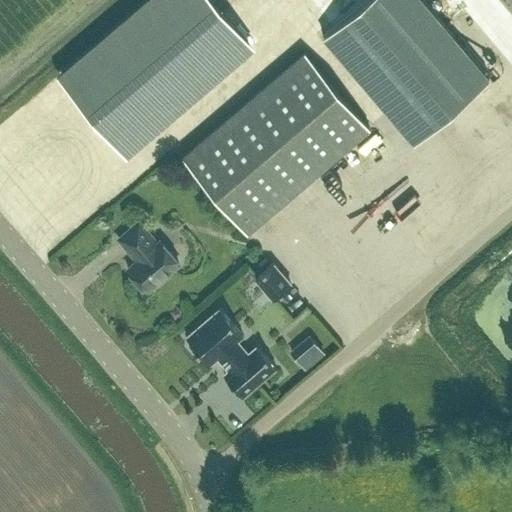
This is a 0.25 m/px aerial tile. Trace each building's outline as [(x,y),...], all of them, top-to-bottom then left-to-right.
[(211,0),(148,0),(62,74),(126,149),(249,44),(211,0)] [(489,77),(424,0),(363,0),(322,35),(413,142),(489,77)] [(368,128),(303,52),(181,156),(246,233),(368,128)] [(460,149),(469,142),(453,122),(444,130),(460,149)] [(343,165),(369,145),(363,137),(337,157),(343,165)] [(155,244),(137,222),(117,239),(135,260),(126,269),(144,290),(176,263),(158,241),(155,244)] [(51,223),(30,239),(49,263),(70,247),(51,223)] [(291,283),(272,261),(255,276),(273,297),(291,283)] [(242,333),(220,307),(187,335),(190,338),(189,343),(195,350),(201,351),(210,362),(220,354),(231,367),(224,373),(242,394),(275,365),(257,344),(248,352),(236,339),(242,333)]
